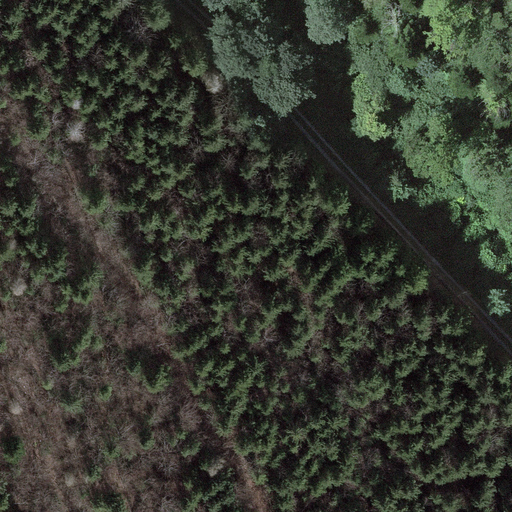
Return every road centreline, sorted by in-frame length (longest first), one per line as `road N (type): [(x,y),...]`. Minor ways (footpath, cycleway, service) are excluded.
road 1 (track): [(189,0),(258,56),(511,343)]
road 2 (track): [(261,511),(112,260),(0,128)]
